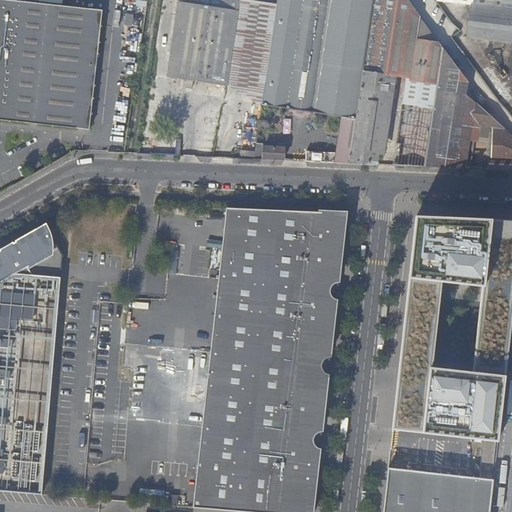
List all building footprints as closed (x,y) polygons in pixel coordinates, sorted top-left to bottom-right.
[(0,0),(0,119),(87,130),(99,10),(0,0)] [(227,86),(239,0),(179,0),(168,78),(227,86)] [(262,104),(277,6),(240,0),(239,0),(227,86),(262,104)] [(278,0),(277,6),(262,104),(342,117),(356,120),(373,0),(278,0)] [(408,166),(425,167),(434,105),(438,81),(442,48),(438,43),(417,40),(420,17),(407,0),(373,0),(356,120),(349,163),(377,165),(378,155),(390,74),(397,75),(408,76),(403,101),(397,144),(399,144),(396,165),(408,166)] [(511,0),(435,0),(436,1),(470,5),(511,9),(511,0)] [(511,9),(470,5),(466,39),(511,44),(511,9)] [(133,27),(134,14),(126,14),(124,26),(133,27)] [(466,96),(468,83),(442,48),(438,81),(434,105),(425,167),(465,169),(469,140),(472,125),(475,103),(466,96)] [(118,72),(133,75),(136,60),(120,57),(118,72)] [(385,155),(397,75),(390,74),(378,155),(381,155),(385,155)] [(493,128),(504,129),(502,128),(475,103),(472,125),(493,128)] [(342,117),(262,104),(256,147),(255,152),(254,159),(264,159),(264,147),(285,148),(284,161),(301,161),(301,152),(336,153),(342,117)] [(493,129),(493,128),(472,125),(469,140),(475,141),(492,144),(493,129)] [(511,137),(504,129),(493,129),(492,144),(492,157),(488,157),(488,170),(493,170),(511,170),(511,137)] [(465,169),(471,169),(475,141),(469,140),(465,169)] [(239,158),(254,159),(255,152),(240,150),(239,158)] [(196,507),(256,511),(313,511),(317,478),(315,477),(316,468),(317,460),(319,460),(324,420),(321,420),(323,403),(326,403),(334,326),(331,326),(333,310),(336,311),(341,268),(338,268),(339,260),(340,253),(342,254),(346,219),(223,209),(196,507)] [(386,468),(491,480),(511,283),(511,221),(408,217),(386,468)] [(0,489),(44,493),(57,342),(64,253),(48,225),(41,229),(16,243),(18,245),(4,253),(2,250),(0,251),(0,489)] [(487,511),(491,480),(386,468),(380,511),(487,511)]
